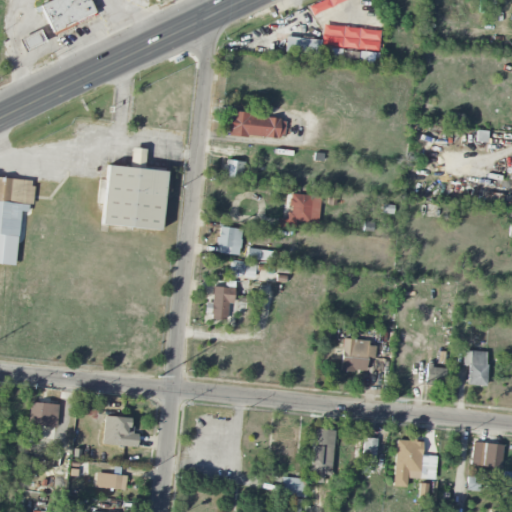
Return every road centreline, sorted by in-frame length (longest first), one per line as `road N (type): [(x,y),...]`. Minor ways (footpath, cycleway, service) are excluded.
road 1 (residential): [(511,425),(0,373)]
road 2 (residential): [(213,11),(160,511)]
road 3 (primary): [(235,0),(0,117)]
